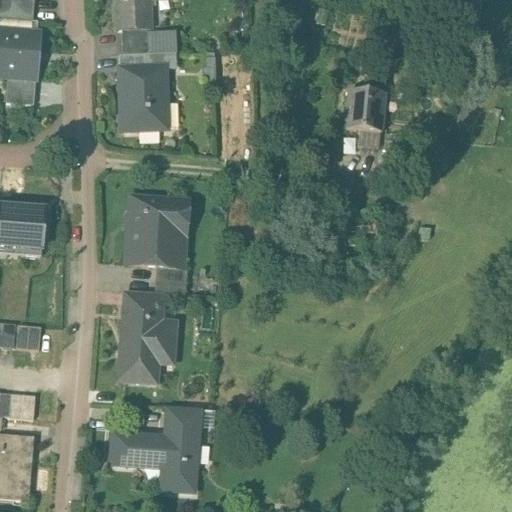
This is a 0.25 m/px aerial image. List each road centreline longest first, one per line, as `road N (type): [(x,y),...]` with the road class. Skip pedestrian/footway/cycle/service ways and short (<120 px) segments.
road 1 (residential): [(69,511),(87,324),(84,137)]
road 2 (residential): [(84,137),(86,0)]
